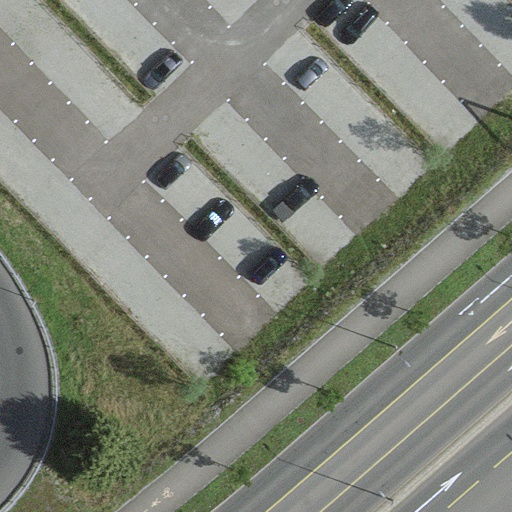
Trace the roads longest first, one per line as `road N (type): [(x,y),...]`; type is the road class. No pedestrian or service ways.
road 1 (primary): [(511,318),(283,511)]
road 2 (unclassified): [(0,309),(21,355),(25,389),(19,436),(0,474)]
